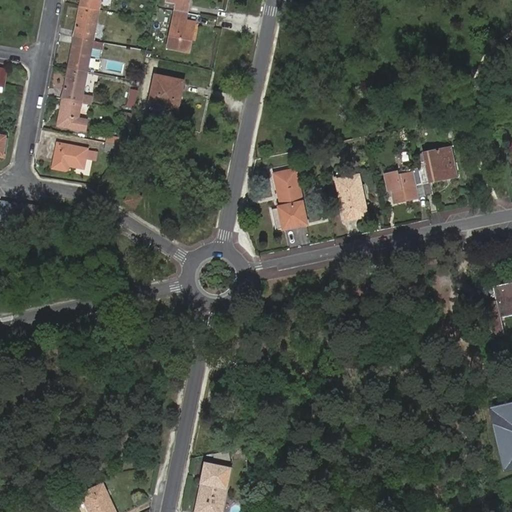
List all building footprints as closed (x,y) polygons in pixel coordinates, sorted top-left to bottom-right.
[(101,10),(102,0),(82,0),(81,6),(101,10)] [(177,3),(176,10),(189,13),(191,1),(189,0),(167,0),(168,1),(177,3)] [(95,41),(101,10),(81,6),(77,27),(80,28),(78,38),(95,41)] [(189,13),(176,10),(174,18),(177,19),(174,36),(171,35),(168,47),(191,52),(193,40),(191,40),(194,22),(187,20),(189,13)] [(93,50),(95,41),(78,38),(76,47),(74,47),(70,68),(89,72),(90,69),(90,68),(92,55),(93,50)] [(95,41),(93,50),(103,52),(105,43),(95,41)] [(92,55),(90,68),(90,69),(96,70),(99,56),(92,55)] [(85,94),(89,72),(70,68),(64,99),(83,103),(85,94)] [(172,97),(176,79),(158,75),(152,105),(179,111),(181,99),(172,97)] [(185,81),(176,79),(172,97),(181,99),(185,81)] [(135,109),(139,90),(131,89),(127,107),(135,109)] [(93,96),(85,94),(83,103),(91,105),(93,96)] [(89,119),(91,105),(83,103),(64,99),(59,126),(87,132),(90,120),(89,119)] [(125,113),(124,122),(131,123),(133,115),(125,113)] [(128,148),(129,141),(108,136),(106,143),(128,148)] [(59,143),(55,164),(85,169),(87,159),(89,149),(59,143)] [(127,154),(128,148),(106,143),(105,150),(127,154)] [(428,160),(421,162),(422,166),(425,183),(448,178),(447,176),(457,173),(451,146),(435,150),(436,151),(427,153),(428,160)] [(419,185),(425,183),(422,166),(414,168),(414,172),(401,175),(400,171),(388,174),(392,191),(396,190),(397,194),(398,201),(422,197),(419,185)] [(278,175),(286,208),(275,210),(279,230),(309,223),(298,171),(278,175)] [(339,179),(349,220),(370,215),(361,175),(339,179)] [(133,192),(126,202),(137,208),(143,198),(133,192)] [(39,207),(4,200),(1,216),(25,220),(36,222),(39,207)] [(511,288),(497,292),(506,324),(511,322),(511,288)] [(511,402),(491,407),(505,472),(511,470),(511,402)] [(222,511),(230,469),(207,464),(198,511),(222,511)] [(116,511),(104,485),(83,495),(91,511),(116,511)]
